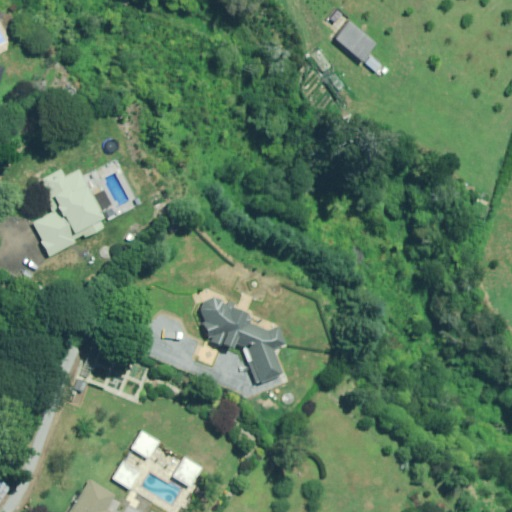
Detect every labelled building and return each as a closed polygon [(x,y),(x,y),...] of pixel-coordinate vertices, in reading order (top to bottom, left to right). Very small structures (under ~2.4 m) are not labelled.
[(30,223),(46,257),(74,244),(72,241),(81,236),(82,238),(101,229),(76,172),(61,178),(58,172),(39,180),(53,213),(30,223)] [(221,308),(220,304),(218,303),(217,302),(215,301),(213,300),(211,300),(208,300),(206,300),(204,301),(203,302),(201,304),(200,306),(199,307),(198,309),(197,311),(197,314),(201,323),(199,324),(206,341),(228,350),(230,345),(240,350),(253,385),(280,375),(271,350),(281,347),(274,327),(264,331),(242,322),(244,317),(221,308)] [(156,443),(139,432),(129,450),(146,460),(150,453),(156,443)] [(199,469),(182,459),(170,478),(187,488),(199,469)] [(139,473),(121,462),(110,480),(127,491),(139,473)] [(111,497),(87,482),(68,511),(110,511),(104,508),(111,497)]
